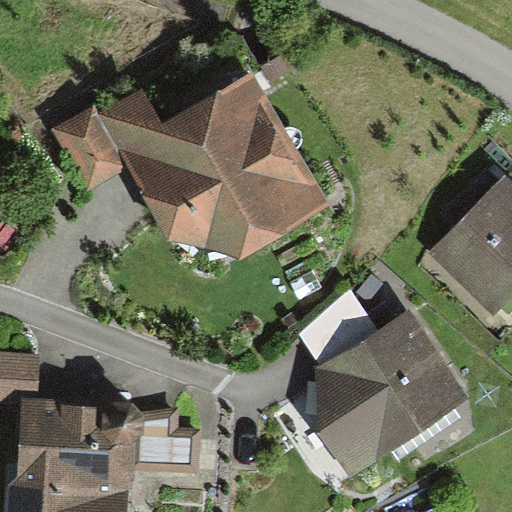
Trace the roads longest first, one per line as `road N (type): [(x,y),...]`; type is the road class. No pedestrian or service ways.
road 1 (residential): [(0,305),(214,384)]
road 2 (residential): [(511,78),(415,18),(355,0)]
